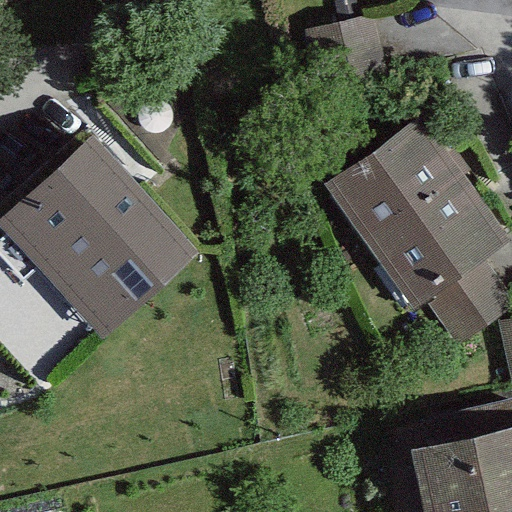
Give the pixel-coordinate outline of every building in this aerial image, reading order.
[(388,77),(377,17),(306,30),(317,91),(388,77)] [(511,243),(511,230),(430,110),(328,180),(414,307),(431,296),(463,344),(511,310),(511,293),(489,259),(511,243)] [(89,141),(0,228),(0,229),(108,339),(198,251),(89,141)] [(511,320),(499,323),(511,387),(511,320)] [(511,511),(511,433),(415,454),(426,511),(511,511)]
